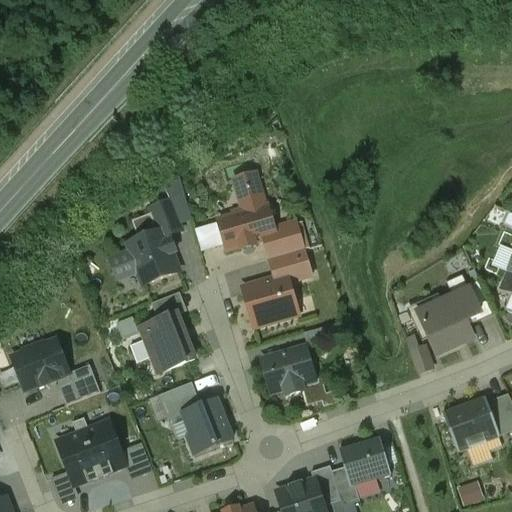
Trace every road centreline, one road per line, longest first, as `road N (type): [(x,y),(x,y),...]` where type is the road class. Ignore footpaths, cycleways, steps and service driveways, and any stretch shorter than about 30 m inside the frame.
road 1 (secondary): [(200,0),(0,213)]
road 2 (residential): [(511,358),(281,445),(267,458)]
road 3 (residential): [(208,292),(267,458)]
road 4 (residential): [(267,458),(246,476),(144,511)]
